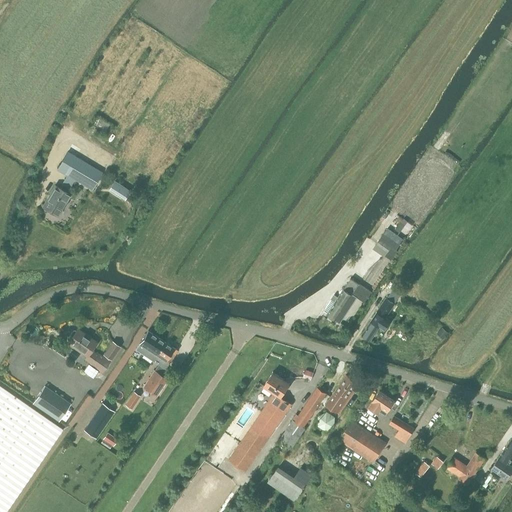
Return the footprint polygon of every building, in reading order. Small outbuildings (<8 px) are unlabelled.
[(57,169),(91,190),(102,172),(68,152),(57,169)] [(115,181),(110,189),(125,199),(130,191),(115,181)] [(70,195),(55,185),(42,207),(57,216),(61,209),(62,210),(63,208),(62,208),(70,195)] [(395,256),(407,241),(389,227),(377,243),(395,256)] [(331,299),(335,301),(327,314),(339,323),(356,296),(352,293),(354,290),(367,299),(372,292),(350,278),(338,297),(334,294),(331,299)] [(387,299),(361,334),(369,340),(375,332),(382,337),(387,328),(381,324),(401,295),(394,290),(387,299)] [(85,359),(90,362),(89,363),(102,372),(110,361),(108,360),(109,358),(111,359),(120,346),(112,341),(103,354),(108,357),(106,359),(97,352),(96,353),(92,350),(98,342),(78,328),(68,343),(87,356),(85,359)] [(148,330),(136,349),(153,360),(165,342),(148,330)] [(154,371),(144,387),(156,395),(167,379),(161,375),(177,350),(165,342),(153,360),(159,364),(154,371)] [(99,371),(89,364),(83,371),(94,378),(99,371)] [(0,511),(6,511),(53,444),(77,410),(85,398),(49,372),(34,393),(0,369),(0,511)] [(306,370),(303,377),(311,380),(314,373),(306,370)] [(263,385),(275,393),(228,459),(245,471),(291,404),(280,396),(289,384),(285,382),(286,381),(273,372),(263,385)] [(357,383),(346,375),(325,403),(338,413),(349,399),(354,393),(352,391),(357,383)] [(294,421),(293,420),(279,440),(291,448),(305,428),(304,427),(326,393),(317,387),(294,421)] [(380,390),(372,400),(367,408),(378,416),(380,412),(385,415),(395,400),(380,390)] [(135,392),(126,405),(132,410),(141,396),(135,392)] [(85,430),(96,438),(115,411),(103,403),(85,430)] [(327,411),(318,416),(318,425),(326,431),(335,427),(335,417),(327,411)] [(389,423),(399,430),(395,436),(404,441),(412,430),(403,424),(404,422),(394,416),(389,423)] [(339,440),(373,462),(386,442),(352,420),(339,440)] [(108,432),(101,443),(110,449),(112,445),(114,446),(118,439),(108,432)] [(500,453),(501,454),(499,457),(509,464),(509,463),(510,462),(509,461),(511,455),(511,438),(511,439),(503,452),(501,451),(500,453)] [(456,471),(462,474),(459,478),(468,484),(485,458),(476,452),(467,466),(454,458),(448,467),(455,473),(456,471)] [(437,456),(432,463),(438,468),(444,461),(437,456)] [(509,464),(499,457),(491,469),(506,480),(511,473),(511,474),(511,465),(509,463),(509,464)] [(421,477),(430,466),(425,461),(416,472),(421,477)] [(295,476),(279,465),(268,482),(295,500),(312,475),(301,467),(295,476)] [(410,476),(403,484),(409,489),(416,480),(410,476)]
